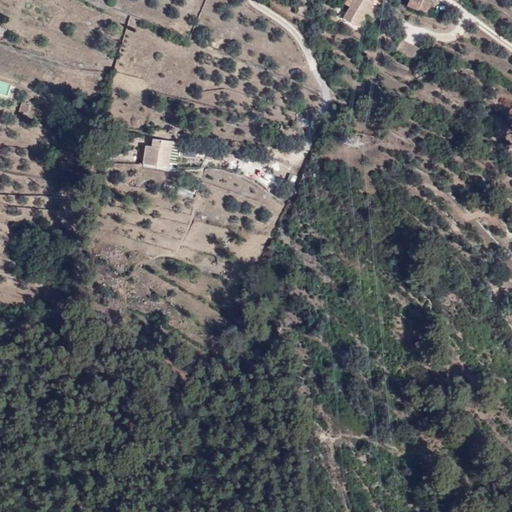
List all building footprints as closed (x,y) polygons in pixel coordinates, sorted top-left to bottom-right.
[(373,0),(355,0),(345,19),(358,26),(364,16),(366,12),(374,17),(378,11),(372,8),(373,0)] [(409,0),(408,5),(428,13),(432,2),(426,0),(409,0)] [(307,17),(310,7),(300,4),(297,14),(307,17)] [(364,16),(358,26),(361,28),(367,17),(364,16)] [(402,39),(396,50),(416,60),(421,49),(402,39)] [(27,106),(19,102),(16,111),(24,113),(27,106)] [(154,138),(153,145),(146,145),(144,163),(169,166),(172,140),(154,138)] [(177,141),(172,140),(169,166),(174,167),(177,141)]
